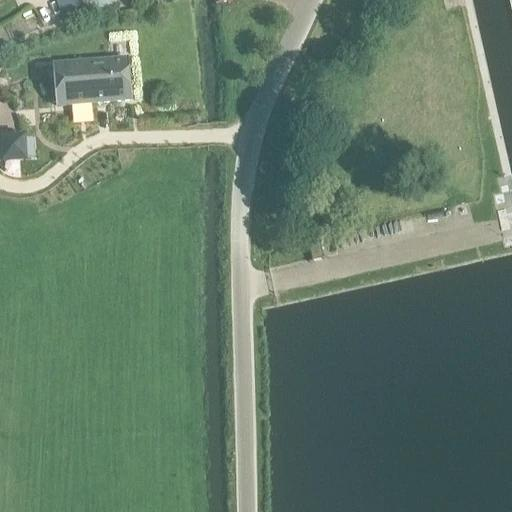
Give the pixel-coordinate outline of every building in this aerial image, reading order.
[(93,17),(117,7),(114,0),(56,0),(62,15),(84,7),(93,17)] [(81,54),(116,53),(116,43),(80,45),(81,54)] [(130,60),(54,67),(57,109),(133,103),(130,60)] [(0,141),(0,144),(0,143),(0,160),(1,160),(1,164),(22,162),(22,159),(32,158),(31,142),(20,143),(20,140),(0,141)] [(318,237),(306,240),(311,260),(323,258),(318,237)]
